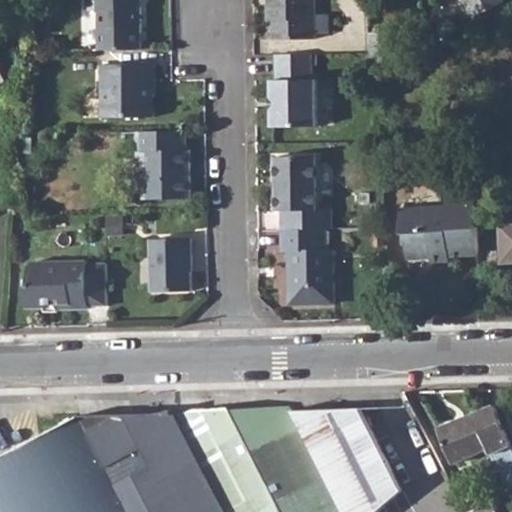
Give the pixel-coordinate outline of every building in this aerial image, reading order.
[(95,11),(97,51),(138,51),(137,0),(82,0),(83,11),(95,11)] [(281,22),(282,39),(316,39),(315,0),(269,0),(270,21),(281,22)] [(463,0),(471,15),(502,0),(463,0)] [(318,125),(318,79),(313,79),(312,53),(277,53),(277,79),(272,80),(273,126),(318,125)] [(151,94),(151,83),(157,83),(157,65),(105,66),(105,119),(156,119),(156,94),(151,94)] [(144,152),(144,201),(191,201),(191,151),(187,151),(187,132),(137,133),(137,153),(144,152)] [(316,209),(316,155),(274,156),(274,210),(282,210),(282,230),(321,229),(332,229),(332,209),(316,209)] [(433,256),(433,262),(451,261),(451,255),(480,253),(475,198),(447,200),(447,203),(403,206),(404,232),(409,232),(411,257),(433,256)] [(125,236),(124,218),(108,219),(108,236),(125,236)] [(511,260),(511,223),(507,224),(502,224),(503,261),(511,260)] [(291,253),(289,305),(333,305),(333,250),(322,250),(321,229),(282,230),(282,253),(291,253)] [(192,294),(193,242),(150,243),(150,295),(192,294)] [(61,309),(88,309),(88,303),(106,303),(106,264),(86,265),(86,261),(34,263),(29,266),(31,286),(27,289),(27,310),(46,309),(48,309),(47,306),(55,306),(59,309),(61,309)] [(511,441),(497,405),(442,428),(458,465),(476,457),(479,465),(495,459),(511,494),(511,493),(511,441)] [(291,409),(174,415),(226,511),(258,511),(328,475),(293,412),(291,409)] [(328,475),(347,511),(380,511),(406,491),(361,410),(293,412),(328,475)] [(80,420),(126,511),(226,511),(174,415),(80,420)] [(126,511),(80,420),(0,461),(0,511),(126,511)] [(347,511),(328,475),(258,511),(347,511)] [(468,511),(494,511),(490,502),(468,511)]
